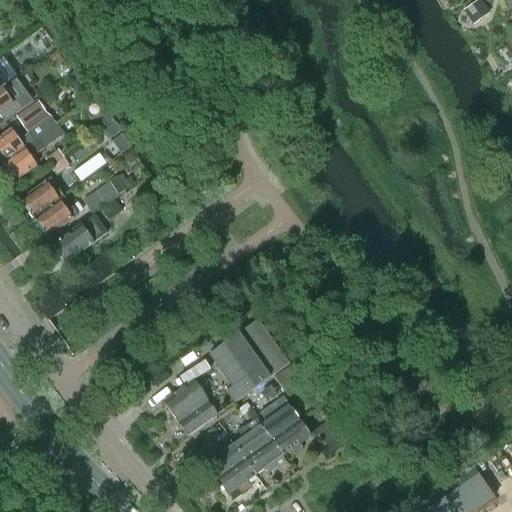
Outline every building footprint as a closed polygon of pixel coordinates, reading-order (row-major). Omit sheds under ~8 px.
[(474,22),(491,10),(483,0),(476,0),(464,9),(474,22)] [(511,45),(495,58),(508,74),(511,70),(511,45)] [(54,66),(62,60),(56,52),(48,58),(54,66)] [(5,87),(0,90),(0,113),(0,114),(6,121),(31,103),(15,80),(5,87)] [(27,127),(43,114),(34,102),(18,114),(27,127)] [(0,167),(34,143),(57,126),(50,116),(26,133),(27,135),(17,142),(10,131),(0,138),(0,167)] [(113,125),(104,131),(110,140),(119,133),(121,132),(115,123),(113,125)] [(62,134),(57,126),(34,143),(0,167),(0,174),(9,187),(36,167),(30,159),(44,149),(43,148),(62,134)] [(52,169),(65,160),(58,150),(45,160),(52,169)] [(132,151),(124,157),(129,163),(132,163),(138,159),(132,151)] [(99,154),(73,173),(80,184),(107,165),(99,154)] [(58,177),(70,168),(65,160),(52,169),(58,177)] [(93,215),(100,210),(114,200),(130,189),(128,186),(133,183),(128,177),(124,180),(119,174),(82,200),(93,215)] [(33,220),(64,198),(50,179),(20,201),(33,220)] [(153,180),(147,183),(152,192),(158,188),(153,180)] [(64,198),(33,220),(46,239),(77,217),(76,216),(83,211),(77,203),(71,208),(64,198)] [(122,212),(114,200),(100,210),(108,222),(122,212)] [(52,247),(65,265),(107,235),(94,216),(80,227),(52,247)] [(288,364),(259,322),(258,321),(254,324),(248,317),(232,328),(237,336),(209,356),(210,357),(212,356),(234,386),(226,392),(235,404),(289,365),(288,363),(288,364)] [(275,379),(280,386),(294,376),(289,369),(275,379)] [(285,393),(294,387),(299,383),(294,376),(280,386),(285,393)] [(193,382),(163,403),(177,423),(187,437),(217,416),(193,382)] [(262,394),(268,401),(276,395),(270,388),(262,394)] [(261,414),(255,418),(256,420),(260,427),(261,426),(272,442),(299,422),(283,398),(261,414)] [(247,405),(239,411),(242,415),(250,410),(247,405)] [(243,439),(234,445),(245,461),(272,442),(261,426),(260,427),(256,420),(246,427),(248,429),(239,435),(243,439)] [(299,422),(272,442),(282,457),(290,451),(293,456),(302,450),(299,445),(310,437),(299,422)] [(320,439),(335,429),(330,422),(315,432),(320,439)] [(340,436),(335,429),(320,439),(325,446),(340,436)] [(345,443),(340,436),(325,446),(328,449),(321,454),(325,459),(331,455),(330,453),(345,443)] [(282,457),(272,442),(245,461),(255,476),(264,470),(267,474),(276,468),(277,469),(286,463),(281,457),(282,457)] [(217,480),(245,461),(234,445),(227,450),(224,446),(212,454),(212,453),(203,459),(207,465),(217,480)] [(255,476),(245,461),(217,480),(228,495),(232,501),(241,495),(240,494),(250,486),(247,482),(255,476)] [(415,511),(476,511),(497,499),(479,472),(415,511)]
